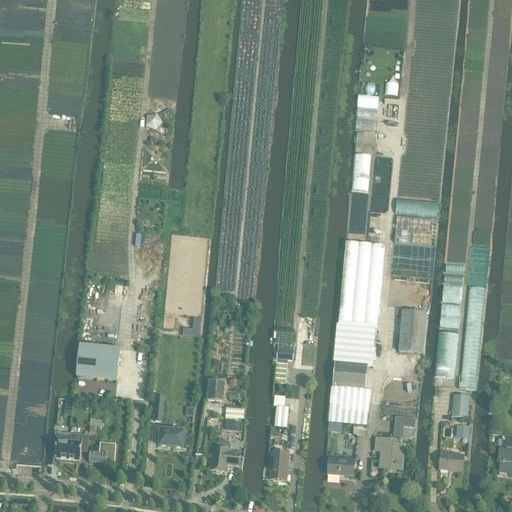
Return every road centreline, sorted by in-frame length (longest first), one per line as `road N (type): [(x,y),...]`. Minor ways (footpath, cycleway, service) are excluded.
road 1 (track): [(435,511),(440,402),(455,387),(490,0)]
road 2 (track): [(360,511),(407,0)]
road 3 (track): [(129,306),(153,0)]
road 4 (tertiary): [(0,483),(215,511)]
